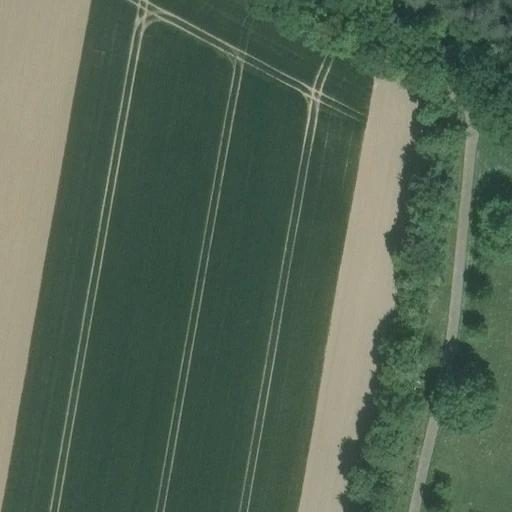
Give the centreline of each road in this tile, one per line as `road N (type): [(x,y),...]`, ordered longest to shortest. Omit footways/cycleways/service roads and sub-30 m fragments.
road 1 (track): [(470,117),(452,333),(418,511)]
road 2 (track): [(254,0),(470,117)]
